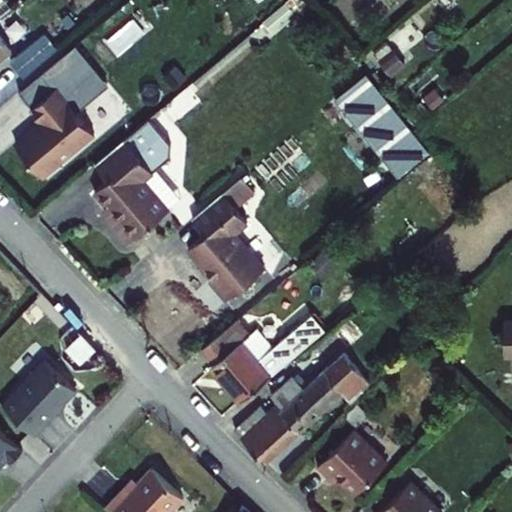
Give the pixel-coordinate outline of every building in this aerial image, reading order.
[(0,30),(0,60),(15,48),(0,30)] [(47,32),(14,59),(26,74),(60,47),(47,32)] [(442,147),(373,64),(343,90),(412,173),(442,147)] [(60,83),(35,104),(47,118),(39,125),(39,124),(20,139),(47,172),(99,129),(60,83)] [(176,140),(153,114),(100,159),(113,174),(99,186),(123,215),(118,219),(135,238),(174,205),(148,175),(174,153),(176,140)] [(158,170),(153,175),(174,201),(180,196),(158,170)] [(260,187),(247,171),(197,213),(210,229),(193,243),(218,273),(214,277),(230,297),(270,264),(240,229),(253,218),(241,203),(260,187)] [(242,316),(210,344),(224,357),(217,363),(247,395),(330,325),(317,310),(275,346),(259,327),(255,331),(242,316)] [(106,334),(93,321),(79,336),(92,349),(106,334)] [(93,380),(57,347),(15,391),(51,425),(93,380)] [(272,398),(277,406),(282,402),(305,428),(351,387),(359,397),(376,379),(351,353),(304,393),(292,380),(272,398)] [(277,406),(268,413),(292,440),(305,428),(282,402),(277,406)] [(0,465),(5,460),(3,458),(10,450),(12,453),(19,446),(23,450),(35,437),(0,404),(0,465)] [(263,407),(242,425),(272,457),(292,440),(268,413),(263,407)] [(340,471),(363,492),(394,460),(361,427),(324,464),(335,476),(340,471)] [(162,511),(191,481),(160,452),(130,484),(125,480),(114,492),(135,511),(162,511)] [(448,511),(416,480),(385,511),(448,511)] [(273,511),(257,495),(239,511),(273,511)]
